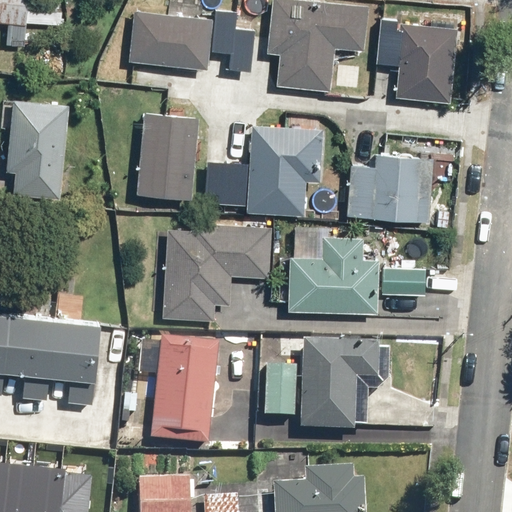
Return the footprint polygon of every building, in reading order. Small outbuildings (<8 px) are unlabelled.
[(25,25),(26,19),(64,22),(66,5),(28,2),(27,0),(0,0),(0,17),(12,19),(10,42),(26,44),(28,26),(25,25)] [(205,0),(172,0),(171,12),(135,9),(131,58),(210,65),(215,16),(204,15),(205,0)] [(370,1),(343,0),(274,0),(270,51),(281,52),(279,83),(333,87),(337,44),(366,47),(370,1)] [(231,67),(253,68),(255,30),(236,30),(237,7),(216,6),(215,48),(231,48),(231,67)] [(452,98),(456,26),(402,22),(402,28),(380,26),(378,62),(400,63),(398,95),(452,98)] [(69,102),(13,99),(10,171),(15,171),(14,193),(65,196),(69,102)] [(195,191),(199,114),(145,111),(140,187),(195,191)] [(322,178),(324,124),(253,121),(249,209),(306,211),(308,177),(322,178)] [(352,161),(348,213),(433,219),(435,174),(427,174),(428,154),(375,151),(375,162),(352,161)] [(214,302),(224,303),(222,331),(264,333),(266,298),(232,295),(234,273),(271,275),(275,225),(192,220),(190,227),(170,226),(165,316),(213,319),(214,302)] [(327,222),(293,222),(291,309),(381,311),(382,260),(365,260),(366,235),(326,234),(327,222)] [(427,267),(384,265),(383,291),(426,293),(427,267)] [(0,311),(0,366),(97,374),(101,320),(0,311)] [(209,442),(217,339),(163,335),(155,437),(209,442)] [(355,426),(368,426),(370,388),(378,388),(380,344),(306,341),(302,429),(355,431),(355,426)] [(295,414),(297,364),(267,363),(265,413),(295,414)] [(0,465),(0,511),(87,511),(92,477),(0,465)] [(307,481),(276,480),(276,511),(362,511),(362,475),(355,475),(355,467),(307,468),(307,481)] [(190,511),(190,474),(139,475),(139,511),(190,511)] [(240,511),(240,496),(207,496),(207,511),(240,511)]
